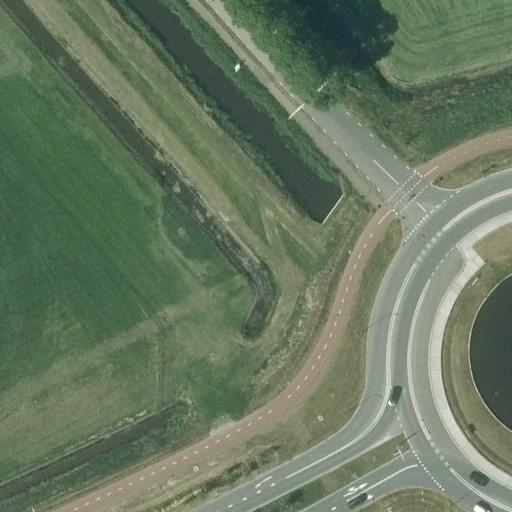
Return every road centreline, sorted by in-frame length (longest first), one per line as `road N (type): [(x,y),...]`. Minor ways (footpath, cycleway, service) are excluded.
road 1 (secondary): [(422,231),(382,314),(370,410),(343,448)]
road 2 (secondary): [(439,247),(448,266),(429,306),(420,359),(431,419),(448,448)]
road 3 (unclassified): [(220,0),(336,124)]
road 4 (secondary): [(439,247),(403,315),(402,397)]
road 5 (unclassified): [(450,206),(336,124)]
road 6 (secondary): [(343,448),(219,511)]
road 7 (unclassified): [(336,124),(358,162),(422,231)]
